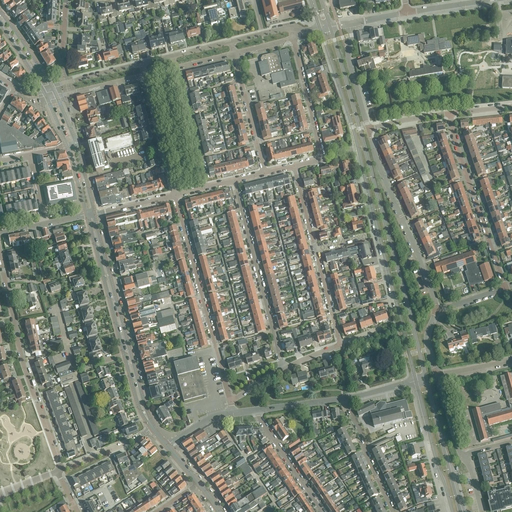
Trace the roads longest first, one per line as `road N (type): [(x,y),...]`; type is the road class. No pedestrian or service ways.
road 1 (secondary): [(319,28),(415,381)]
road 2 (secondary): [(425,378),(330,26)]
road 3 (tertiary): [(152,428),(94,214)]
road 4 (residential): [(59,469),(23,366),(0,256)]
road 5 (residential): [(175,195),(230,402)]
road 6 (residential): [(234,180),(283,369)]
road 7 (residential): [(437,310),(367,129)]
road 8 (residential): [(505,287),(449,113)]
road 9 (residential): [(292,38),(323,158),(293,166)]
road 10 (tertiary): [(86,215),(123,354)]
road 11 (secondary): [(460,511),(425,378)]
road 12 (secondary): [(415,381),(451,511)]
road 13 (residential): [(342,398),(392,511)]
road 14 (residential): [(234,53),(263,173)]
road 15 (residential): [(146,75),(175,195)]
road 16 (residential): [(205,188),(174,69)]
road 17 (residential): [(321,511),(257,409)]
